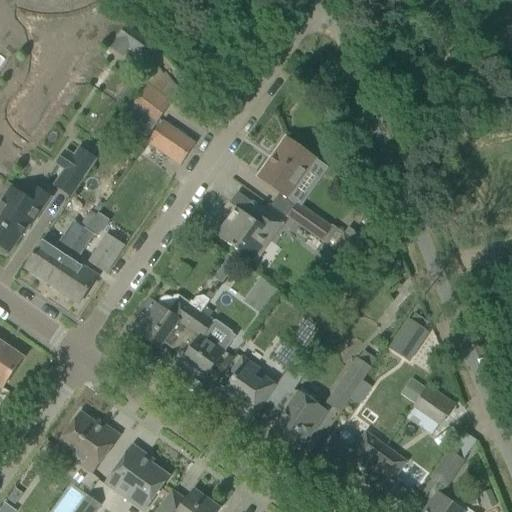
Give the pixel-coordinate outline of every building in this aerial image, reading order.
[(148,41),(127,26),(110,49),(123,58),(130,49),(138,55),(148,41)] [(148,87),(131,110),(134,112),(153,126),(157,121),(170,104),(148,87)] [(134,112),(125,124),(149,142),(147,144),(180,167),(195,145),(162,122),(161,124),(157,121),(153,126),(134,112)] [(287,199),(315,160),(314,159),(314,153),(306,148),(301,150),(286,139),(258,178),(287,199)] [(72,198),(97,161),(79,149),(74,158),(65,152),(57,165),(65,171),(54,186),(72,198)] [(0,247),(9,254),(29,224),(32,225),(51,197),(34,187),(27,199),(7,186),(0,197),(3,200),(0,204),(0,247)] [(216,237),(232,249),(246,258),(261,237),(269,242),(282,225),(252,203),(244,215),(236,209),(216,237)] [(288,219),(321,241),(330,228),(298,205),(288,219)] [(51,286),(88,232),(74,222),(54,251),(42,243),(35,252),(24,269),(51,286)] [(88,232),(51,286),(79,305),(96,278),(75,264),(94,236),(88,232)] [(106,275),(125,247),(106,235),(88,263),(106,275)] [(373,246),(358,235),(353,242),(344,235),(333,250),(358,267),(373,246)] [(383,248),(378,260),(391,266),(396,254),(383,248)] [(260,278),(251,291),(269,303),(278,291),(260,278)] [(187,334),(201,314),(210,301),(203,297),(196,298),(190,306),(184,302),(181,306),(171,299),(167,298),(163,298),(160,301),(157,305),(148,298),(138,312),(146,318),(135,333),(159,351),(177,327),(187,334)] [(236,337),(214,322),(213,323),(201,314),(187,334),(197,341),(179,365),(204,382),(215,366),(236,337)] [(409,320),(391,348),(411,361),(429,334),(409,320)] [(0,391),(23,358),(0,342),(0,391)] [(273,360),(288,371),(300,354),(284,344),(273,360)] [(265,404),(277,387),(258,373),(259,371),(242,358),(233,371),(238,374),(223,395),(234,404),(233,406),(254,420),(265,404)] [(326,404),(340,414),(371,369),(356,359),(326,404)] [(456,406),(428,386),(413,408),(440,428),(456,406)] [(283,415),(271,432),(298,450),(313,429),(315,430),(327,413),(311,402),(314,398),(302,390),(299,394),(298,393),(283,415)] [(80,414),(60,441),(79,455),(74,464),(91,476),(119,437),(107,428),(105,432),(80,414)] [(366,476),(386,448),(366,433),(354,448),(351,446),(354,443),(353,437),(346,433),(342,433),(339,437),(338,436),(328,449),(316,465),(341,483),(350,471),(363,480),(366,476)] [(121,463),(105,485),(141,511),(144,511),(169,477),(143,459),(145,455),(132,446),(121,463)] [(395,479),(406,463),(386,448),(366,476),(363,480),(375,489),(366,501),(380,511),(396,511),(403,503),(412,491),(395,479)] [(431,479),(444,488),(463,462),(450,453),(431,479)] [(16,489),(9,499),(16,504),(22,494),(16,489)] [(169,495),(158,511),(157,511),(217,511),(220,509),(193,490),(183,505),(169,495)] [(489,491),(480,495),(483,503),(493,499),(489,491)] [(437,494),(424,511),(468,511),(456,503),(454,506),(437,494)] [(75,511),(94,511),(99,506),(87,497),(75,511)]
